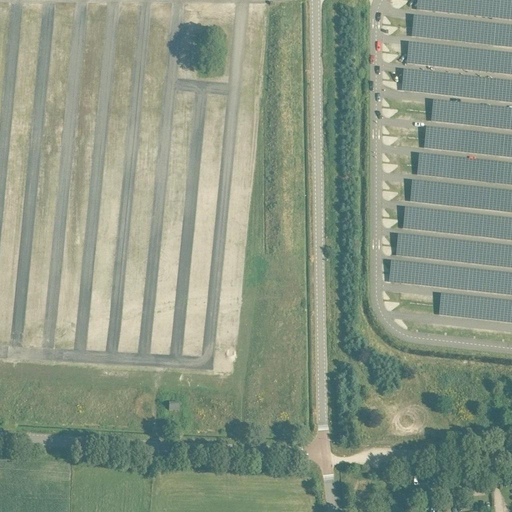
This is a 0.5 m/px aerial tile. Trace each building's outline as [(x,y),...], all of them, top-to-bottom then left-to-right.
[(511,1),(498,0),(422,0),(421,11),(511,20),(511,1)] [(511,28),(418,19),(416,38),(511,48),(511,28)] [(511,56),(413,46),(411,65),(511,75),(511,56)] [(511,84),(408,73),(406,92),(511,103),(511,84)] [(511,111),(435,103),(432,122),(511,130),(511,111)] [(511,139),(427,131),(425,150),(511,159),(511,139)] [(511,166),(421,157),(419,176),(511,186),(511,166)] [(511,194),(413,184),(411,203),(511,214),(511,194)] [(511,221),(406,210),(404,230),(511,241),(511,221)] [(511,249),(399,238),(397,257),(511,269),(511,249)] [(511,277),(392,264),(390,283),(511,296),(511,277)] [(511,304),(443,297),(441,317),(511,324),(511,304)] [(178,405),(168,404),(167,412),(178,413),(178,405)]
